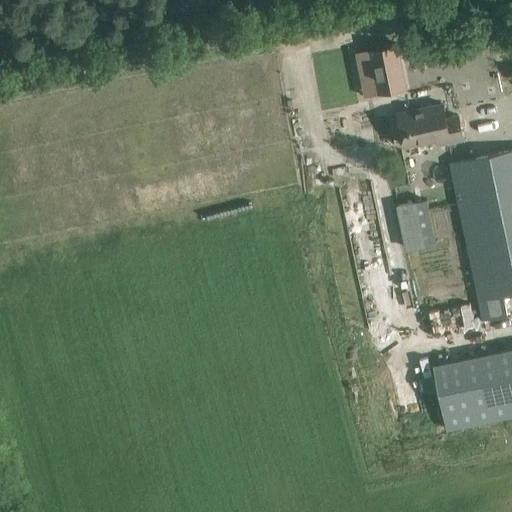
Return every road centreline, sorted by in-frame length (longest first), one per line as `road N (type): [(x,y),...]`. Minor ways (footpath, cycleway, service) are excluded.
road 1 (track): [(0,90),(450,0)]
road 2 (unknown): [(375,157),(505,129),(511,115)]
